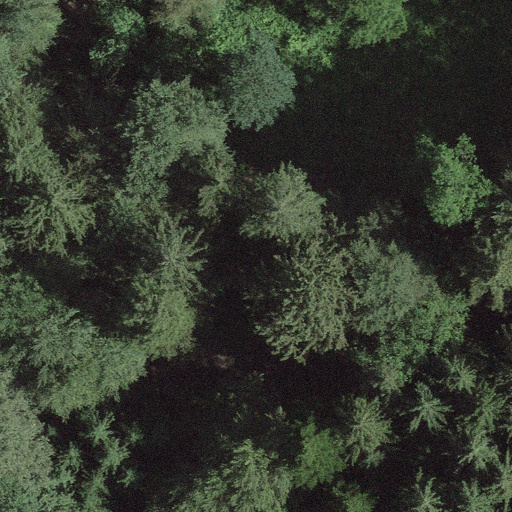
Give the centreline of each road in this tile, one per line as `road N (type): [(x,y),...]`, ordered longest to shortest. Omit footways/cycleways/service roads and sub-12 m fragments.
road 1 (track): [(511,302),(361,340),(91,511)]
road 2 (track): [(361,340),(0,391)]
